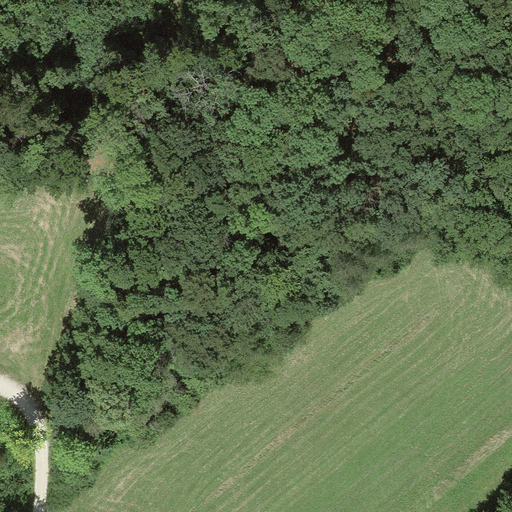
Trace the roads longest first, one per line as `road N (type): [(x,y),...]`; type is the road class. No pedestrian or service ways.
road 1 (track): [(36,416),(137,139),(170,0)]
road 2 (track): [(39,511),(44,449),(36,416),(0,382)]
